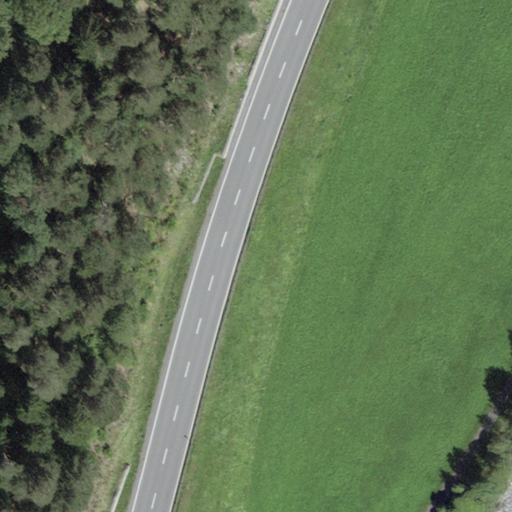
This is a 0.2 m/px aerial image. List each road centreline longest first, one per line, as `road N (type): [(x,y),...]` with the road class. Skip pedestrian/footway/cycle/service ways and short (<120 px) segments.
road 1 (primary): [(310,0),(256,130),(208,279),(149,511)]
road 2 (track): [(434,511),(511,380)]
